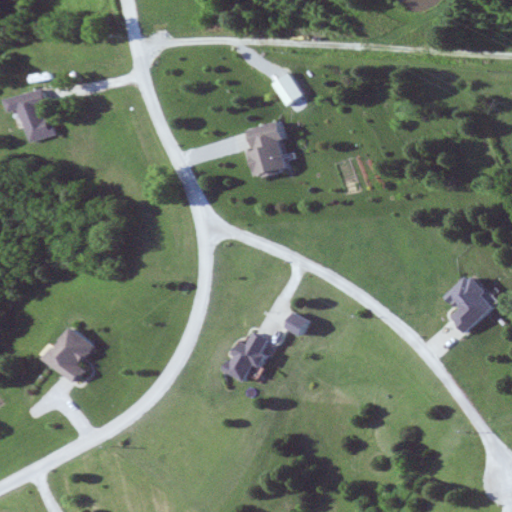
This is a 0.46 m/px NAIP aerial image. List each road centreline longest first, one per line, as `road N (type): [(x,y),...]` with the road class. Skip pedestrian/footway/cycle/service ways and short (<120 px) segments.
road 1 (residential): [(130,0),(147,82),(207,221),(204,302),(187,350),(148,404),(0,488)]
road 2 (residential): [(207,221),(297,256),(402,330),(472,411),(508,480)]
road 3 (residential): [(511,54),(230,39),(139,45)]
